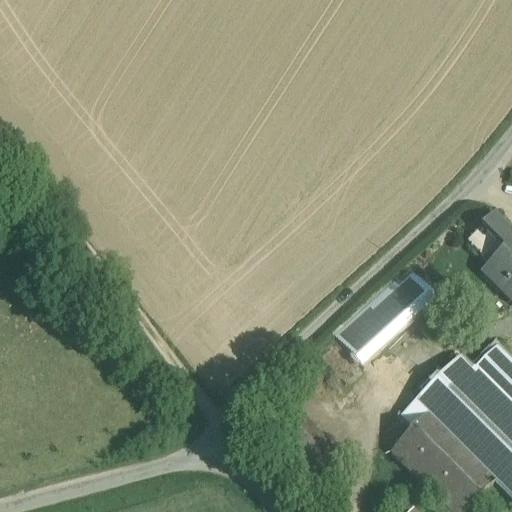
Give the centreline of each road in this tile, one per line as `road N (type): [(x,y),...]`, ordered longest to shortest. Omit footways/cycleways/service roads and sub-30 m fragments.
road 1 (unclassified): [(511,140),(211,439)]
road 2 (track): [(211,439),(204,400),(0,150)]
road 3 (unclassified): [(211,439),(170,466),(6,511)]
